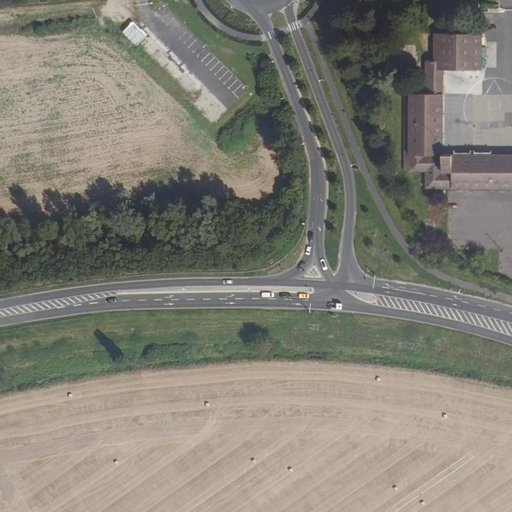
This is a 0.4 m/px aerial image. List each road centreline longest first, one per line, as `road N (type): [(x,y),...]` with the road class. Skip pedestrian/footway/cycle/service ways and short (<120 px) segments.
road 1 (primary): [(349,259),(346,172),(287,0)]
road 2 (primary): [(261,283),(177,283),(0,305)]
road 3 (primary): [(248,4),(271,34),(315,164),(317,203)]
road 4 (primary): [(149,300),(349,306)]
road 5 (primary): [(149,300),(337,292)]
road 6 (primary): [(511,310),(367,280),(349,259)]
road 7 (primary): [(511,318),(344,288)]
road 8 (primary): [(349,306),(511,342)]
road 9 (primary): [(0,322),(149,300)]
